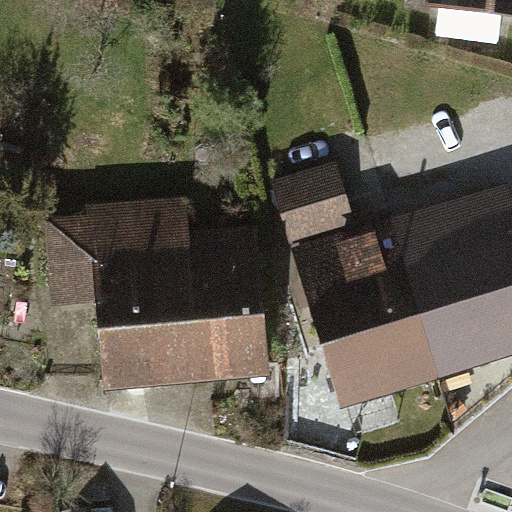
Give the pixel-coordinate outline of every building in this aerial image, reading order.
[(511,0),(437,0),(437,2),(442,3),(438,34),(499,42),(503,11),(511,12),(511,0)] [(335,163),(276,182),(286,215),(346,195),(335,163)] [(437,367),(511,345),(511,200),(509,189),(394,223),(437,367)] [(108,379),(267,366),(256,244),(189,249),(185,210),(52,221),(59,296),(101,292),(108,379)] [(437,367),(394,223),(296,254),(341,398),(437,367)]
